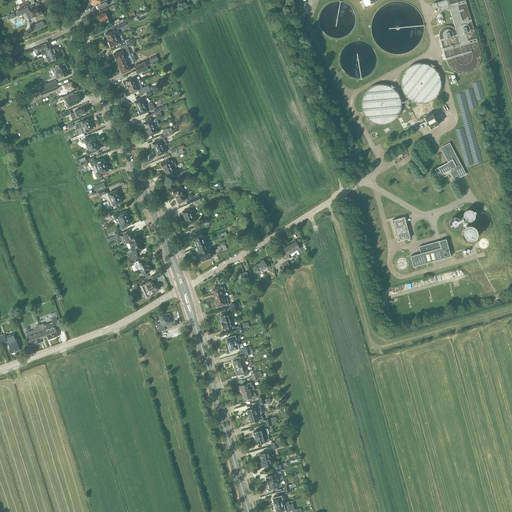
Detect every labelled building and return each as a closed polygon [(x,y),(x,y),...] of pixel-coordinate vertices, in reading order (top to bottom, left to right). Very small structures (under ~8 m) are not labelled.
[(21,0),(23,3),(19,5),(21,9),(30,5),(29,2),(34,0),(33,0),(21,0)] [(105,0),(91,0),(94,5),(97,4),(98,6),(97,6),(99,10),(108,6),(108,5),(110,5),(109,1),(107,2),(106,2),(105,0)] [(374,2),(372,0),(362,0),(359,2),(363,8),(374,2)] [(443,2),(432,5),(433,9),(437,7),(438,12),(447,9),(448,11),(450,11),(452,17),(449,17),(450,20),(452,19),(455,29),(454,28),(452,27),(450,26),(448,26),(447,26),(445,26),(443,27),(442,28),(440,29),(440,31),(439,33),(439,35),(439,36),(439,37),(440,39),(440,40),(442,46),(440,47),(444,61),(446,60),(447,63),(448,65),(449,67),(451,69),(453,71),(455,72),(458,73),(460,74),(463,74),(465,74),(468,73),(470,73),(473,71),(475,70),(477,68),(478,66),(479,64),(480,61),(481,59),(481,56),(481,54),(480,51),(465,0),(446,0),(447,1),(443,2)] [(30,11),(29,12),(25,13),(28,20),(33,18),(43,13),(43,12),(44,12),(43,9),(42,9),(41,9),(39,7),(30,11)] [(28,8),(16,13),(18,16),(25,13),(29,12),(28,8)] [(108,11),(105,12),(103,13),(103,14),(98,16),(100,22),(104,20),(105,21),(108,19),(106,15),(109,14),(108,11)] [(42,21),(30,27),(32,32),(45,27),(42,22),(42,21)] [(111,27),(112,31),(113,30),(117,29),(126,25),(124,21),(120,23),(113,26),(111,27)] [(108,41),(116,37),(119,36),(120,35),(117,29),(113,30),(112,31),(105,34),(108,40),(108,41)] [(119,36),(116,37),(108,41),(110,47),(118,44),(120,47),(123,46),(126,45),(130,43),(129,40),(124,42),(124,41),(121,42),(122,41),(121,39),(120,39),(119,36)] [(122,51),(114,54),(117,61),(130,55),(127,48),(133,45),(132,42),(130,43),(126,45),(123,46),(124,49),(121,50),(122,51)] [(48,43),(34,48),(34,50),(37,56),(42,54),(42,56),(46,54),(45,53),(44,51),(47,49),(50,56),(47,57),(49,63),(61,58),(59,52),(57,53),(56,51),(54,48),(50,49),(50,48),(49,44),(48,43)] [(130,55),(117,61),(118,63),(118,64),(121,70),(122,73),(133,69),(128,59),(131,58),(130,58),(133,56),(132,54),(130,55)] [(150,64),(159,60),(157,55),(148,59),(150,64)] [(144,62),(134,66),(136,71),(136,70),(138,70),(146,67),(146,66),(144,62)] [(66,66),(65,64),(60,65),(60,64),(55,66),(56,67),(55,67),(58,73),(54,74),(57,80),(60,78),(63,77),(65,77),(69,75),(67,69),(68,69),(66,66)] [(126,82),(125,82),(128,88),(128,87),(135,84),(136,84),(140,82),(139,80),(138,79),(137,80),(135,77),(133,78),(126,81),(126,82)] [(36,87),(33,88),(34,93),(42,90),(41,89),(56,83),(55,80),(46,84),(45,82),(40,85),(36,87)] [(67,93),(67,92),(71,90),(75,88),(72,81),(68,83),(61,86),(63,89),(62,90),(64,95),(67,93)] [(47,88),(49,92),(58,89),(56,84),(47,88)] [(128,87),(128,88),(130,92),(131,92),(131,93),(138,90),(136,84),(135,84),(128,87)] [(148,86),(138,90),(140,94),(139,94),(140,95),(146,92),(150,90),(150,89),(149,88),(148,86)] [(73,93),(59,98),(61,102),(64,100),(66,99),(69,106),(73,105),(74,106),(78,104),(77,103),(80,102),(77,94),(74,95),(73,93)] [(145,98),(134,103),(137,109),(148,104),(147,104),(145,98)] [(148,104),(137,109),(140,115),(148,111),(148,112),(151,111),(148,104)] [(155,113),(160,111),(167,108),(166,105),(153,110),(154,112),(155,113)] [(73,113),(70,115),(73,120),(76,118),(78,117),(82,115),(81,114),(85,113),(85,111),(84,109),(83,109),(83,107),(74,111),(75,113),(73,113)] [(438,125),(432,113),(424,118),(430,129),(438,125)] [(80,119),(81,121),(78,122),(78,123),(75,124),(77,129),(80,128),(90,124),(88,119),(87,120),(87,119),(84,120),(84,118),(80,119)] [(154,127),(154,126),(159,124),(156,118),(144,124),(144,125),(146,130),(154,127)] [(90,124),(80,128),(77,129),(77,130),(79,135),(91,130),(91,128),(92,128),(90,124)] [(157,133),(154,127),(146,130),(148,135),(149,135),(149,136),(157,133)] [(176,128),(172,130),(164,134),(165,137),(174,133),(177,131),(176,128)] [(85,135),(78,138),(74,140),(75,142),(80,141),(81,142),(82,142),(82,143),(83,143),(84,143),(85,143),(86,143),(88,147),(96,143),(93,137),(88,139),(87,137),(86,138),(85,135)] [(153,144),(152,144),(153,147),(154,146),(155,149),(163,146),(165,145),(167,144),(164,138),(163,138),(162,137),(158,138),(159,140),(152,143),(153,144)] [(96,143),(88,147),(89,150),(86,151),(87,154),(98,149),(96,143)] [(434,169),(438,176),(453,168),(454,169),(450,172),(454,180),(466,174),(449,143),(440,148),(448,162),(434,169)] [(163,146),(155,149),(156,152),(157,155),(158,155),(165,152),(167,151),(166,148),(165,145),(163,146)] [(102,159),(95,162),(93,157),(89,159),(84,161),(85,164),(90,162),(92,166),(91,167),(91,168),(91,169),(92,170),(93,170),(105,165),(102,159)] [(174,162),(172,163),(171,160),(169,161),(169,160),(161,164),(163,168),(164,170),(174,166),(176,165),(174,162)] [(94,173),(97,178),(102,176),(101,173),(108,171),(105,165),(93,170),(92,171),(93,173),(94,173)] [(177,172),(174,166),(164,170),(167,176),(170,174),(171,176),(175,175),(174,173),(177,172)] [(187,169),(180,172),(182,178),(188,177),(190,176),(187,169)] [(97,192),(105,188),(106,188),(103,182),(93,187),(95,193),(97,192)] [(185,193),(184,190),(183,187),(172,191),(174,195),(175,195),(176,197),(185,193)] [(105,188),(97,192),(99,196),(104,194),(107,201),(118,196),(116,190),(108,194),(105,188)] [(185,193),(176,197),(179,203),(186,200),(186,199),(188,198),(186,195),(185,193)] [(107,201),(109,205),(107,206),(108,210),(102,212),(103,215),(111,212),(110,209),(112,209),(111,207),(121,202),(118,196),(107,201)] [(192,203),(200,200),(198,196),(186,201),(187,205),(192,202),(192,203)] [(192,212),(193,212),(192,209),(190,210),(190,209),(182,212),(185,219),(192,215),(193,215),(192,212)] [(463,214),(463,215),(463,216),(463,218),(464,219),(465,220),(466,221),(467,221),(469,221),(470,221),(472,220),(473,220),(474,218),(474,217),(475,216),(474,214),(474,213),(473,212),(472,211),(471,210),(470,210),(469,210),(467,210),(466,211),(465,211),(464,212),(463,214)] [(111,212),(103,215),(105,218),(110,216),(111,218),(115,220),(117,223),(119,221),(119,222),(128,218),(125,212),(118,215),(117,212),(112,214),(111,212)] [(192,215),(185,219),(186,220),(185,221),(187,225),(195,221),(197,220),(195,217),(193,218),(192,215)] [(404,217),(392,221),(397,242),(410,238),(404,217)] [(450,221),(449,222),(449,224),(450,225),(450,226),(451,227),(452,228),(453,229),(454,229),(455,229),(456,229),(458,228),(459,227),(460,226),(460,225),(461,224),(461,222),(460,221),(460,220),(459,219),(458,218),(456,217),(455,217),(454,217),(452,218),(451,219),(450,220),(450,221)] [(125,226),(130,224),(128,218),(119,222),(121,226),(119,227),(121,230),(126,228),(125,226)] [(462,232),(462,233),(462,235),(462,237),(463,238),(464,239),(466,240),(467,241),(469,242),(471,241),(472,241),(474,240),(475,239),(476,238),(477,237),(478,235),(478,233),(478,232),(477,230),(476,229),(475,227),(474,227),(472,226),(471,225),(469,225),(467,226),(466,227),(464,227),(463,229),(462,230),(462,232)] [(194,242),(206,236),(203,229),(200,230),(191,234),(194,242)] [(128,242),(137,239),(135,233),(133,234),(132,233),(127,236),(126,234),(123,235),(123,237),(121,237),(124,244),(128,242)] [(208,240),(206,236),(194,242),(195,244),(196,244),(197,247),(206,244),(206,243),(205,241),(208,240)] [(140,245),(137,239),(128,242),(131,249),(140,245)] [(410,256),(413,267),(451,257),(450,254),(453,253),(452,250),(449,251),(446,239),(418,247),(420,254),(410,256)] [(304,250),(301,245),(298,247),(295,241),(289,245),(294,252),(297,250),(298,252),(300,250),(301,252),(304,250)] [(206,243),(206,244),(197,247),(198,251),(199,254),(211,249),(209,245),(210,244),(209,242),(206,243)] [(132,260),(138,258),(136,253),(140,251),(142,250),(140,245),(131,249),(133,252),(132,252),(132,253),(131,253),(130,254),(129,255),(129,256),(129,257),(129,258),(126,260),(123,261),(124,264),(127,262),(127,263),(132,261),(132,260)] [(294,252),(289,245),(283,249),(286,254),(284,255),(287,261),(291,259),(289,255),(294,252)] [(214,256),(211,249),(199,254),(202,261),(212,257),(211,257),(214,256)] [(136,271),(140,269),(149,266),(147,260),(145,261),(144,260),(140,262),(139,260),(134,262),(134,263),(135,264),(133,265),(136,271)] [(263,272),(268,269),(269,270),(271,268),(267,262),(265,263),(263,260),(261,261),(261,262),(258,264),(262,270),(263,272)] [(253,275),(254,277),(263,272),(262,270),(258,264),(252,267),(254,270),(253,271),(255,274),(256,273),(253,275)] [(141,273),(142,275),(149,272),(149,271),(151,271),(149,266),(140,269),(142,273),(141,273)] [(142,285),(143,287),(141,288),(146,298),(149,297),(151,295),(151,294),(153,293),(155,292),(154,291),(157,290),(158,287),(155,285),(153,286),(152,284),(151,281),(142,285)] [(214,295),(223,292),(225,292),(222,282),(219,283),(220,287),(212,289),(212,290),(212,291),(212,293),(213,293),(214,295)] [(223,292),(214,295),(216,301),(225,299),(223,292)] [(227,298),(225,299),(216,301),(217,307),(224,305),(225,306),(229,305),(227,298)] [(232,311),(240,309),(239,305),(231,308),(227,309),(228,312),(220,314),(221,316),(220,316),(222,323),(233,319),(233,317),(232,311)] [(169,314),(161,316),(159,319),(160,323),(157,324),(159,332),(165,331),(164,327),(169,326),(171,323),(169,314)] [(234,321),(233,319),(222,323),(223,329),(224,328),(225,330),(232,328),(232,326),(233,326),(232,322),(234,321)] [(39,325),(39,326),(41,330),(43,337),(47,336),(48,340),(58,336),(54,325),(45,329),(45,328),(44,325),(44,324),(43,323),(39,325)] [(36,329),(26,333),(27,335),(31,347),(41,343),(40,339),(43,337),(41,330),(39,326),(35,327),(36,329)] [(14,333),(6,336),(6,337),(7,339),(8,341),(7,342),(11,353),(20,350),(14,333)] [(228,345),(236,342),(238,342),(236,336),(226,338),(228,345)] [(237,344),(236,342),(228,345),(230,351),(239,348),(238,344),(237,344)] [(239,360),(232,362),(233,364),(234,364),(235,368),(234,368),(242,366),(245,365),(246,365),(245,361),(245,358),(247,357),(246,355),(244,356),(244,355),(240,356),(238,357),(239,360)] [(242,366),(234,368),(234,369),(235,368),(236,372),(235,372),(236,375),(242,373),(243,376),(247,375),(248,374),(245,365),(242,366)] [(251,382),(250,382),(246,383),(247,384),(239,386),(241,393),(254,389),(252,383),(251,383),(251,382)] [(254,389),(241,393),(243,400),(248,398),(249,400),(251,400),(252,400),(254,400),(255,399),(256,397),(255,394),(254,393),(252,393),(252,392),(252,393),(251,391),(254,390),(254,389)] [(252,409),(246,410),(248,417),(261,413),(262,413),(263,413),(263,412),(262,406),(258,407),(258,405),(252,406),(253,407),(252,409)] [(261,413),(248,417),(250,423),(259,420),(260,422),(263,421),(262,416),(261,413)] [(260,430),(253,432),(255,438),(265,436),(268,435),(266,428),(263,429),(262,428),(259,429),(260,430)] [(267,442),(265,436),(255,438),(256,445),(267,442)] [(272,451),(269,451),(260,454),(260,455),(259,455),(261,460),(271,458),(273,457),(272,451)] [(271,458),(261,460),(262,466),(263,466),(273,464),(271,458)] [(280,479),(277,480),(276,476),(277,476),(277,473),(266,476),(267,478),(266,479),(267,483),(268,483),(280,479)] [(281,482),(280,479),(268,483),(269,486),(268,486),(269,489),(279,486),(278,483),(281,482)] [(284,503),(282,496),(273,498),(273,499),(272,500),(274,506),(284,503)] [(284,503),(274,506),(275,511),(276,511),(279,511),(286,510),(286,511),(287,511),(291,511),(288,502),(284,503)]
